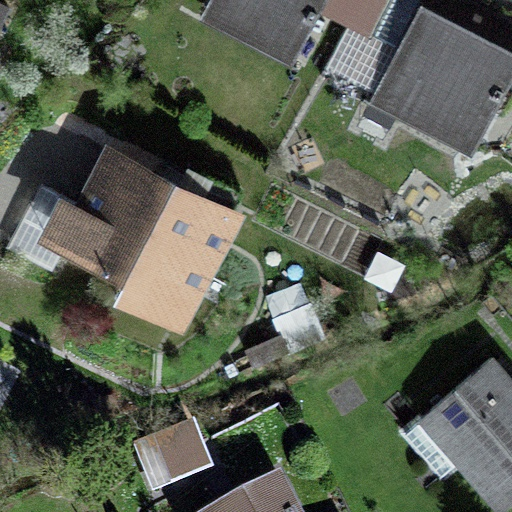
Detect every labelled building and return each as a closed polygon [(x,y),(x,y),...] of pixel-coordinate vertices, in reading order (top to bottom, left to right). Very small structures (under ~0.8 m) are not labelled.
[(218,0),(206,26),(290,67),(319,9),(323,0),(218,0)] [(323,0),(319,9),(373,35),(389,0),(323,0)] [(511,56),(511,39),(436,0),(433,0),(392,80),(477,125),(511,56)] [(0,45),(16,15),(0,6),(0,45)] [(245,207),(111,139),(57,244),(191,313),(245,207)] [(511,511),(511,380),(498,365),(426,425),(499,511),(511,511)] [(302,511),(285,484),(229,511),(302,511)]
